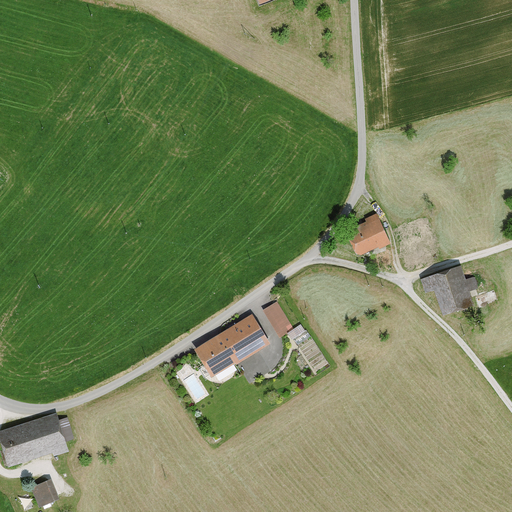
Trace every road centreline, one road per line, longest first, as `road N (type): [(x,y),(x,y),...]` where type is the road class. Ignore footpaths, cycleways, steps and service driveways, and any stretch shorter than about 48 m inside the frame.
road 1 (unclassified): [(303,261),(180,347),(62,407),(18,409),(0,401)]
road 2 (unclassified): [(354,0),(361,190),(303,261)]
